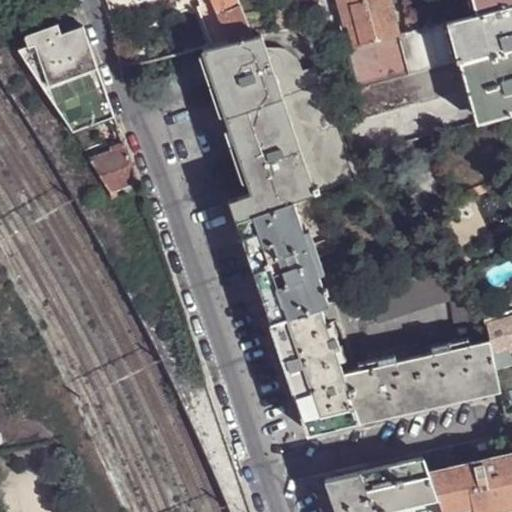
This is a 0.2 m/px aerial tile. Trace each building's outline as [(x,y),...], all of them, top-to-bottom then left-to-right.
[(232,41),(253,36),(238,0),(204,0),(202,1),(208,16),(212,27),(210,28),(215,42),(230,36),(232,41)] [(393,8),(390,0),(363,0),(343,6),(351,34),(354,33),(357,45),(400,34),(393,8)] [(390,0),(393,8),(407,5),(406,0),(390,0)] [(511,0),(473,0),(477,13),(511,3),(511,0)] [(511,3),(477,13),(409,31),(402,33),(400,34),(357,45),(349,47),(359,87),(511,45),(511,3)] [(97,66),(83,25),(61,33),(58,22),(26,33),(25,36),(28,44),(19,48),(74,131),(108,118),(110,124),(117,121),(97,66)] [(349,47),(357,45),(354,33),(351,34),(345,36),(349,47)] [(320,192),(263,34),(253,36),(232,41),(214,45),(214,44),(203,48),(230,125),(255,196),(232,204),(238,218),(295,199),(296,200),(312,194),(320,192)] [(511,45),(359,87),(355,87),(363,117),(467,90),(472,106),(481,104),(485,119),(511,111),(511,45)] [(137,180),(126,147),(90,160),(110,190),(137,180)] [(485,182),(475,185),(478,193),(488,189),(485,182)] [(322,306),(331,303),(315,257),(296,200),(295,199),(238,218),(257,276),(272,321),(322,306)] [(487,319),(486,317),(482,295),(465,271),(460,267),(354,302),(358,317),(376,312),(379,321),(453,298),(457,324),(487,319)] [(309,431),(360,419),(368,418),(435,403),(502,389),(494,352),(491,339),(459,346),(458,341),(446,344),(447,349),(398,360),(397,354),(372,360),(373,365),(344,372),(335,348),(340,346),(335,334),(331,335),(322,306),(272,321),(288,367),(304,415),(309,431)] [(511,310),(486,317),(487,319),(491,339),(494,352),(511,347),(511,310)] [(511,511),(511,454),(508,455),(459,467),(431,473),(443,505),(442,505),(444,511),(511,511)] [(390,466),(344,476),(326,479),(333,496),(338,511),(385,511),(385,510),(398,507),(400,511),(444,511),(442,505),(443,505),(431,473),(425,458),(390,466)]
